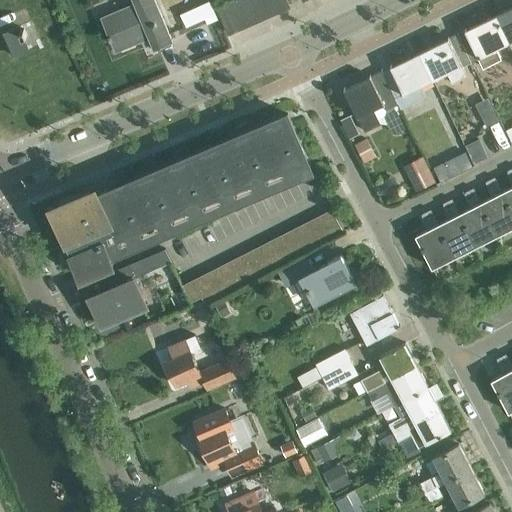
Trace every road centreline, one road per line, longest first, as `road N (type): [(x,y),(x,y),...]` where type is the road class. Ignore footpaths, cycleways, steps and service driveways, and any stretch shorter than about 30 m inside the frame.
road 1 (residential): [(133,511),(0,210)]
road 2 (tertiary): [(0,169),(287,54)]
road 3 (residential): [(377,226),(287,54)]
road 4 (residential): [(450,363),(377,226)]
road 5 (residential): [(377,226),(511,155)]
road 6 (unknown): [(226,255),(356,188)]
road 7 (residential): [(511,480),(450,363)]
road 8 (tertiary): [(287,54),(396,0)]
